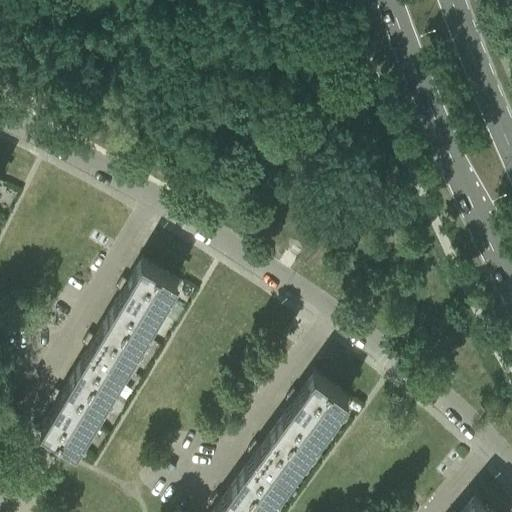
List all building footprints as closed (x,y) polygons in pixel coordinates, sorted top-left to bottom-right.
[(141,254),(141,255),(127,277),(122,274),(115,285),(121,288),(108,310),(143,332),(177,275),(141,254)] [(138,340),(143,332),(108,310),(94,333),(89,330),(82,340),(87,344),(74,366),(109,388),(123,365),(138,340)] [(134,371),(136,368),(149,347),(138,340),(123,365),(134,371)] [(54,399),(40,422),(40,423),(76,444),(109,388),(74,366),(61,388),(55,385),(49,396),(54,399)] [(314,367),(314,368),(298,389),(293,386),(285,396),(290,400),(275,420),(309,445),(348,392),(314,367)] [(270,498),(309,445),(275,420),(260,442),(254,438),(247,448),(252,452),(236,473),(270,498)] [(214,504),(207,511),(259,511),(270,498),(236,473),(221,494),(216,490),(209,500),(214,504)] [(499,511),(475,491),(474,491),(457,511),(452,507),(448,511),(499,511)]
